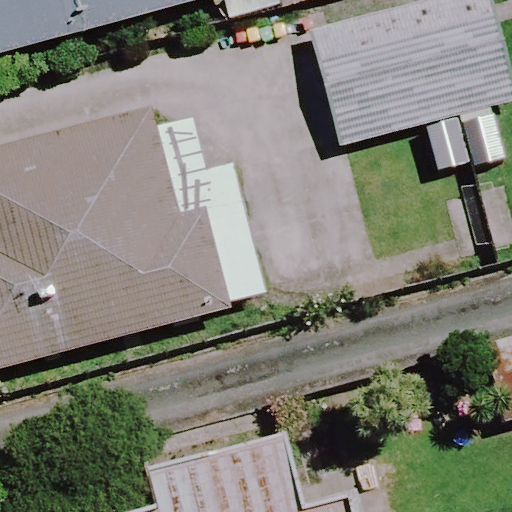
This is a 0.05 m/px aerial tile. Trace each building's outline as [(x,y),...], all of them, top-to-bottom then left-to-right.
[(0,0),(0,78),(238,11),(234,0),(0,0)] [(501,121),(474,6),(311,45),(338,159),(501,121)] [(165,236),(136,133),(0,169),(0,384),(217,326),(191,229),(165,236)] [(511,433),(511,350),(478,360),(497,437),(511,433)] [(306,511),(298,511),(281,448),(137,487),(143,511),(344,511),(342,502),(306,511)]
